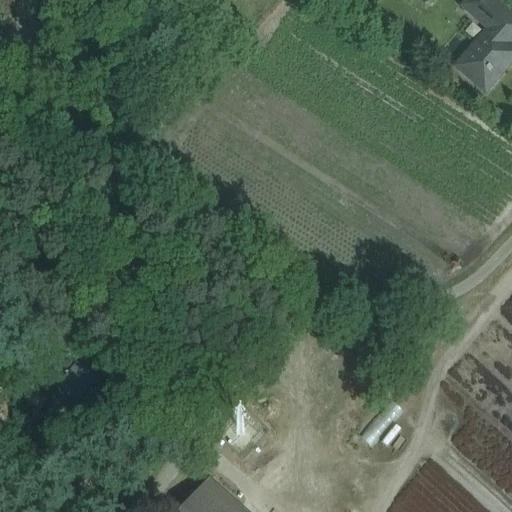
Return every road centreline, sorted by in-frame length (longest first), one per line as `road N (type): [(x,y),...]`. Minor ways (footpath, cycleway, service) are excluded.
road 1 (track): [(140,0),(199,63),(125,157),(315,328)]
road 2 (unclassified): [(149,511),(304,333),(338,316),(471,291),(511,258)]
